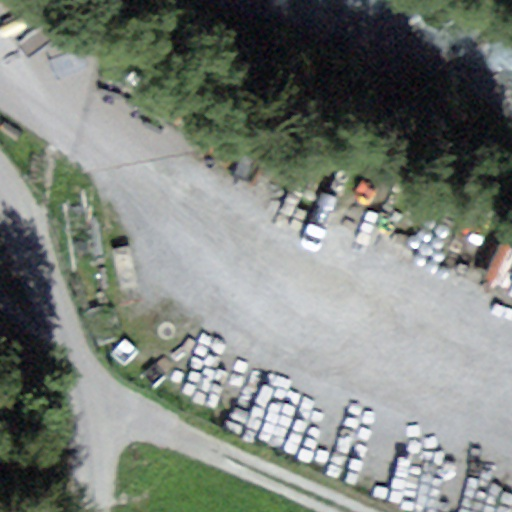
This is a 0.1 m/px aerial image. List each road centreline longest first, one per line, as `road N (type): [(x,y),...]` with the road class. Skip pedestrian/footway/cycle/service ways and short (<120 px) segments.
road 1 (track): [(0,185),(70,357),(88,458),(86,511)]
road 2 (track): [(362,511),(170,422),(117,405),(79,406)]
